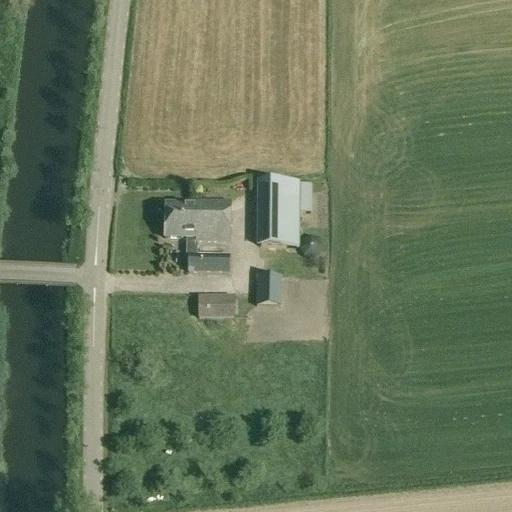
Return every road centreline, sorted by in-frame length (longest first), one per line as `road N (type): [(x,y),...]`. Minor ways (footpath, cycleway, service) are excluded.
road 1 (unclassified): [(95,278),(122,0)]
road 2 (unclassified): [(92,511),(95,278)]
